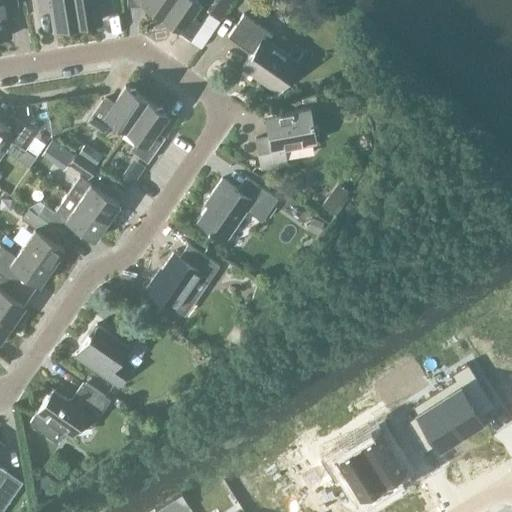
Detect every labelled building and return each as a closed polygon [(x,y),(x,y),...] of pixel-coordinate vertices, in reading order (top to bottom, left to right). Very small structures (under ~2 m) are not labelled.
[(5,6),(17,4),(16,0),(0,0),(0,36),(10,35),(5,6)] [(77,24),(72,0),(36,0),(38,9),(50,7),(53,28),(77,24)] [(72,0),(77,24),(100,20),(96,0),(72,0)] [(160,15),(170,0),(126,0),(126,5),(139,5),(141,2),(160,15)] [(199,0),(170,0),(160,15),(179,28),(177,31),(189,40),(204,18),(192,10),(199,0)] [(206,0),(205,3),(218,10),(223,0),(206,0)] [(277,90),(296,61),(266,41),(271,33),(242,13),(227,36),(251,52),(242,65),(277,90)] [(125,129),(145,99),(125,85),(110,105),(101,99),(87,120),(103,131),(112,119),(125,129)] [(129,149),(137,154),(146,161),(161,141),(151,134),(166,113),(145,99),(125,129),(137,137),(129,149)] [(283,146),(315,141),(309,107),(263,116),(266,136),(254,138),(260,168),(287,163),(283,146)] [(13,141),(19,145),(31,128),(11,114),(4,123),(0,120),(0,147),(6,152),(13,141)] [(88,176),(95,166),(75,152),(68,163),(88,176)] [(59,179),(65,169),(50,159),(44,170),(59,179)] [(66,193),(106,220),(118,202),(79,175),(66,193)] [(224,239),(245,209),(261,220),(277,198),(244,175),(236,188),(221,178),(210,194),(213,196),(196,220),(224,239)] [(93,238),(106,220),(66,193),(54,211),(43,203),(36,214),(39,216),(63,232),(69,222),(93,238)] [(39,216),(36,214),(27,207),(20,217),(32,226),(39,216)] [(21,245),(50,265),(63,247),(34,227),(21,245)] [(206,282),(218,264),(187,243),(178,255),(172,251),(161,267),(162,268),(147,289),(175,308),(197,275),(206,282)] [(50,265),(21,245),(14,255),(0,245),(0,272),(13,281),(20,271),(37,284),(50,265)] [(6,291),(13,281),(0,272),(0,314),(11,322),(24,303),(6,291)] [(0,337),(11,322),(0,314),(0,337)] [(118,357),(126,345),(96,323),(74,354),(117,384),(130,366),(118,357)] [(453,378),(433,391),(459,432),(481,418),(475,408),(490,398),(466,362),(450,372),(453,378)] [(90,426),(109,399),(85,383),(74,398),(69,400),(51,387),(35,411),(29,420),(29,424),(56,442),(64,431),(71,435),(75,429),(90,426)] [(416,413),(404,420),(419,443),(431,436),(437,446),(459,432),(433,391),(411,405),(416,413)] [(382,482),(404,468),(389,445),(401,438),(386,414),(373,422),(376,426),(355,439),(382,482)] [(382,482),(355,439),(334,453),(331,449),(318,457),(333,481),(345,473),(359,496),(382,482)] [(283,460),(269,469),(296,511),(327,511),(325,508),(337,500),(316,469),(296,481),(283,460)] [(269,499),(249,511),(296,511),(269,469),(255,478),(269,499)]
